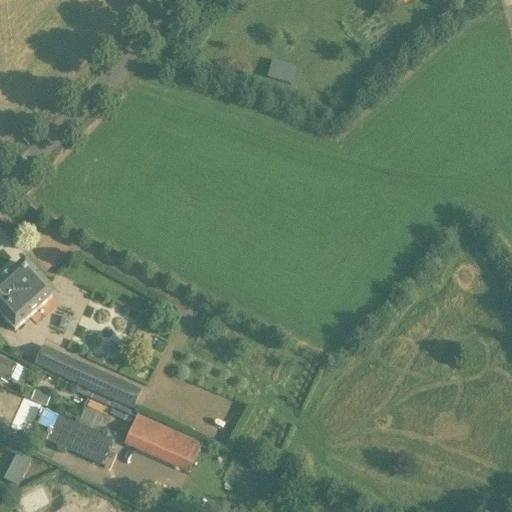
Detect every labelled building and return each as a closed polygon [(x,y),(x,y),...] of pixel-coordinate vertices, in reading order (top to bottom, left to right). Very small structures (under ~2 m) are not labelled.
[(272,61),(268,80),(292,85),(296,66),(272,61)] [(0,319),(13,334),(53,298),(24,266),(0,288),(0,319)] [(133,412),(136,405),(141,392),(43,347),(36,361),(33,369),(133,412)] [(0,379),(9,383),(16,367),(16,366),(0,358),(0,379)] [(29,373),(16,367),(9,383),(22,388),(29,373)] [(50,399),(35,392),(31,401),(46,408),(50,399)] [(58,417),(51,433),(46,442),(103,468),(114,443),(58,417)] [(151,426),(142,446),(165,456),(174,436),(151,426)] [(188,443),(179,463),(190,468),(199,448),(188,443)] [(32,463),(17,455),(3,482),(18,490),(32,463)] [(33,511),(49,504),(41,488),(18,500),(24,511),(33,511)]
